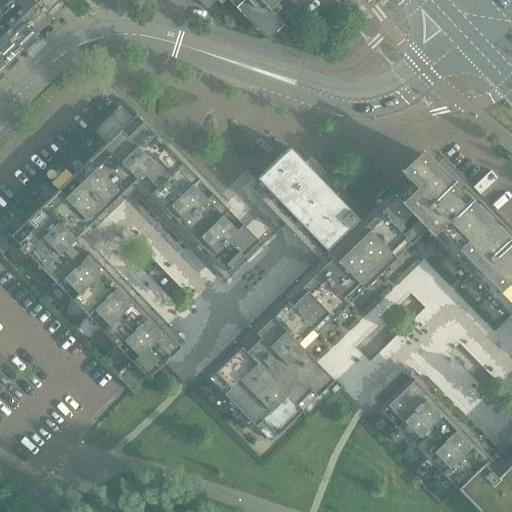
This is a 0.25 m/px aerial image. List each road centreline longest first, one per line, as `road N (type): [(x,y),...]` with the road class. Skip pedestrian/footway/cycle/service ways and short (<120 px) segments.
road 1 (unclassified): [(429,72),(399,95),(359,105),(154,37),(118,34)]
road 2 (unclassified): [(118,34),(55,59),(0,114)]
